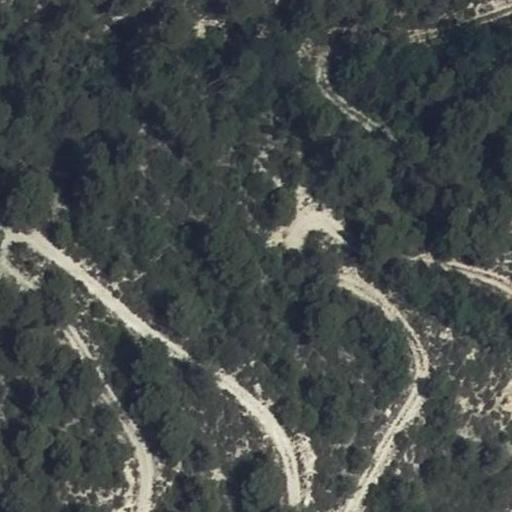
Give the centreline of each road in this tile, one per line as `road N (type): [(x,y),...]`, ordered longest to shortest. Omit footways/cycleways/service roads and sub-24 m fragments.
road 1 (track): [(358,511),(423,379),(410,327),(301,254),(295,236),(309,210),(332,212),(380,247),(485,275),(511,299)]
road 2 (track): [(511,225),(379,139),(327,82),(322,58),(371,33),(511,5)]
road 3 (track): [(0,230),(10,226),(47,244),(148,328),(259,400),(292,466),(285,511)]
road 4 (track): [(142,511),(144,457),(83,364),(0,276)]
